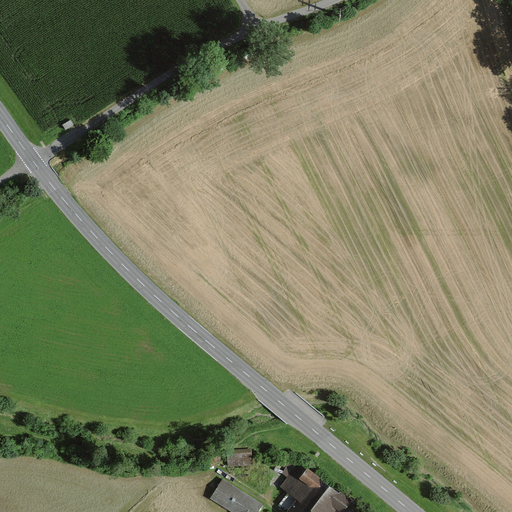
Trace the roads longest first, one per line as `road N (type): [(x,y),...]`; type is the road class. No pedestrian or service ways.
road 1 (secondary): [(412,511),(128,274),(34,163)]
road 2 (unclassified): [(331,0),(193,57),(34,163)]
